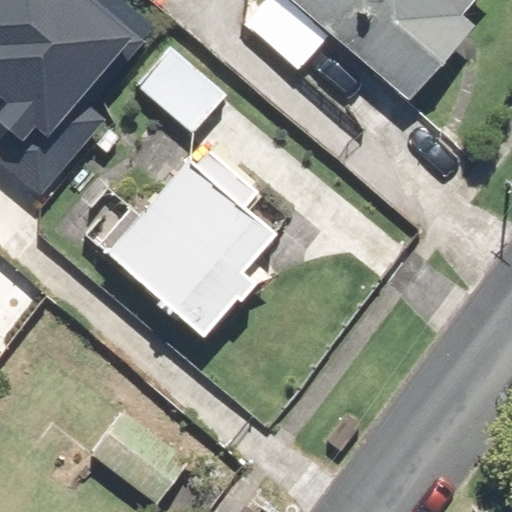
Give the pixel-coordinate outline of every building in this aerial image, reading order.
[(115,67),(66,29),(88,0),(0,0),(0,89),(30,112),(0,146),(0,152),(39,187),(100,116),(86,104),(115,67)] [(294,0),(402,91),(478,0),(294,0)] [(170,45),(137,83),(195,132),(227,94),(170,45)] [(283,242),(190,159),(109,248),(201,331),(283,242)] [(122,414),(93,457),(158,501),(187,458),(122,414)]
